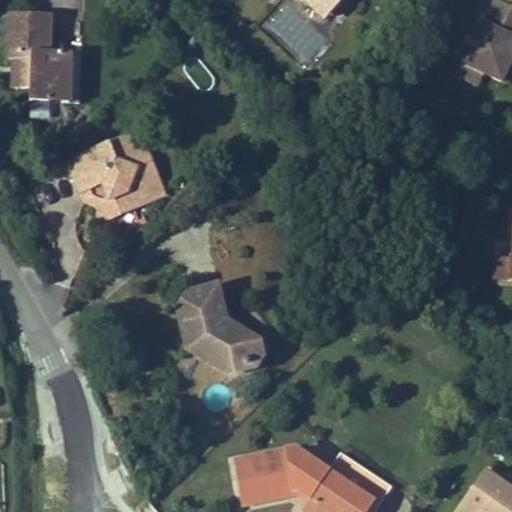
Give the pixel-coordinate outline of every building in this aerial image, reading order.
[(342,0),(303,0),(317,13),(328,0),(337,0),(340,2),(342,0)] [(324,19),(340,2),(337,0),(328,0),(317,13),(324,19)] [(511,0),(507,0),(505,4),(497,0),(489,0),(478,23),(481,24),(462,63),(485,73),(502,82),(511,63),(508,61),(511,53),(511,0)] [(70,91),(71,54),(49,53),(51,16),(12,14),(10,60),(15,60),(13,89),(31,90),(30,102),(49,103),(50,91),(70,91)] [(79,104),(81,54),(71,54),(70,91),(50,91),(49,103),(79,104)] [(479,85),(485,73),(462,63),(457,74),(479,85)] [(143,200),(152,177),(147,175),(151,164),(138,133),(117,142),(118,145),(109,149),(108,146),(77,159),(83,174),(75,178),(81,194),(100,186),(103,193),(92,198),(101,222),(134,208),(138,198),(143,200)] [(164,196),(151,164),(147,175),(152,177),(143,200),(138,198),(134,208),(164,196)] [(103,193),(100,186),(81,194),(84,201),(92,198),(103,193)] [(460,274),(429,249),(421,259),(452,284),(460,274)] [(511,281),(511,280),(511,261),(493,260),(492,280),(511,281)] [(458,288),(466,279),(460,274),(452,284),(458,288)] [(231,341),(227,322),(218,287),(188,294),(179,310),(185,336),(192,334),(195,345),(188,349),(229,375),(242,372),(253,354),(231,341)] [(262,359),(261,343),(227,322),(231,341),(253,354),(242,372),(256,370),(262,359)] [(195,345),(192,334),(185,336),(188,349),(195,345)] [(367,511),(374,503),(328,473),(295,450),(234,461),(242,505),(296,495),(296,491),(299,490),(310,498),(303,510),(305,511),(367,511)] [(386,485),(341,454),(328,473),(374,503),(386,485)] [(511,511),(511,492),(485,472),(456,511),(511,511)]
